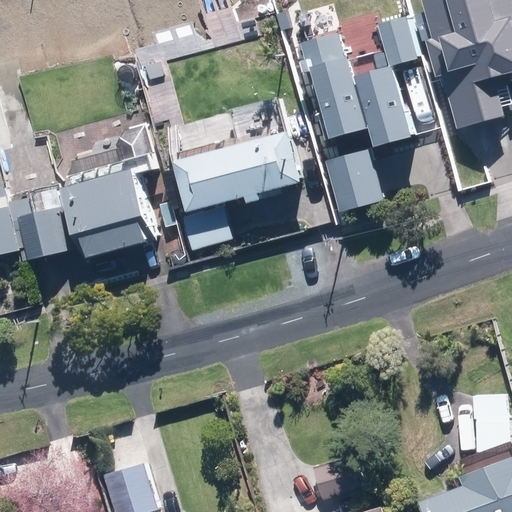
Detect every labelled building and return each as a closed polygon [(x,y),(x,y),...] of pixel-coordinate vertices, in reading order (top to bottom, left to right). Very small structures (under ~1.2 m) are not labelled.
[(449,68),(463,123),(511,110),(511,97),(505,70),(511,68),(511,0),(431,0),(439,31),(434,32),(443,69),(449,68)] [(428,56),(417,15),(404,19),(389,23),(400,63),(414,59),(428,56)] [(327,158),(341,210),(384,198),(369,144),(415,132),(409,109),(406,109),(393,63),(350,74),(338,31),(298,42),(301,54),(308,52),(337,156),(327,158)] [(160,62),(145,66),(150,80),(164,76),(160,62)] [(511,122),(482,131),(494,174),(511,169),(511,122)] [(173,154),(189,209),(246,193),(247,199),(260,196),(259,190),(303,178),(287,123),(173,154)] [(80,227),(88,255),(153,236),(134,165),(61,186),(73,229),(80,227)] [(0,256),(24,251),(8,186),(0,187),(0,256)] [(15,200),(29,260),(51,254),(75,248),(60,189),(37,196),(15,200)] [(184,216),(193,249),(233,237),(223,205),(184,216)] [(511,511),(511,450),(511,448),(510,393),(478,394),(479,451),(460,458),(461,460),(449,465),(456,485),(422,498),(427,511),(511,511)] [(358,453),(319,466),(329,499),(369,486),(358,453)] [(104,472),(116,511),(145,511),(160,508),(145,459),(104,472)] [(388,511),(385,502),(350,511),(388,511)]
